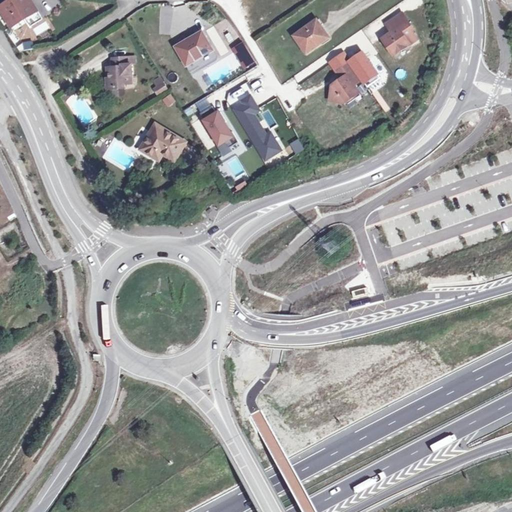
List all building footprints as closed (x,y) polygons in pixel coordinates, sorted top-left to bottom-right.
[(18,0),(15,2),(14,0),(1,8),(12,26),(27,17),(30,21),(39,16),(37,11),(38,10),(31,0),(18,0)] [(392,31),(382,39),(393,55),(417,38),(412,30),(414,29),(402,12),(390,20),(396,29),(392,31)] [(317,19),(308,26),(311,31),(320,24),(317,19)] [(386,23),(392,31),(396,29),(390,20),(386,23)] [(329,37),(320,24),(311,31),(308,26),(293,36),(305,54),(329,37)] [(191,41),(190,40),(177,47),(187,65),(190,72),(200,66),(201,68),(216,59),(217,58),(217,57),(213,51),(204,34),(191,41)] [(17,47),(21,52),(26,51),(30,46),(27,42),(17,47)] [(234,49),(245,68),(255,63),(244,43),(234,49)] [(113,59),(114,68),(109,68),(110,78),(107,79),(108,90),(126,87),(125,84),(132,84),(132,75),(133,75),(133,65),(129,65),(128,58),(113,59)] [(329,100),(344,103),(358,92),(353,84),(361,79),(349,61),(336,71),(341,79),(332,85),(329,100)] [(150,82),(158,95),(168,89),(161,76),(150,82)] [(167,107),(176,102),(172,94),(162,98),(167,107)] [(252,114),(259,111),(252,100),(250,101),(248,98),(243,102),(245,105),(236,110),(266,159),(281,150),(271,134),(266,137),(252,114)] [(220,109),(203,119),(218,145),(235,135),(220,109)] [(153,133),(143,149),(160,159),(163,153),(175,160),(179,154),(183,146),(185,144),(157,127),(153,133)]
